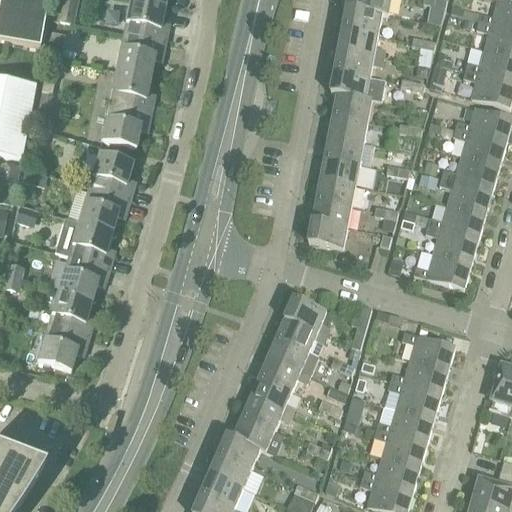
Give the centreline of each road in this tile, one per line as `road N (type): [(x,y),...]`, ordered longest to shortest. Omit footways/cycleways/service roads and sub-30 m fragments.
road 1 (residential): [(207,0),(143,271),(98,412),(0,383)]
road 2 (secondary): [(185,251),(116,451),(82,511)]
road 3 (secondary): [(109,511),(159,411),(214,257)]
road 4 (residential): [(272,270),(323,0)]
road 5 (secondary): [(214,257),(270,0)]
road 6 (residential): [(168,511),(272,270)]
road 7 (secondary): [(248,0),(185,251)]
road 8 (residential): [(487,335),(272,270)]
road 9 (residential): [(442,511),(487,335)]
